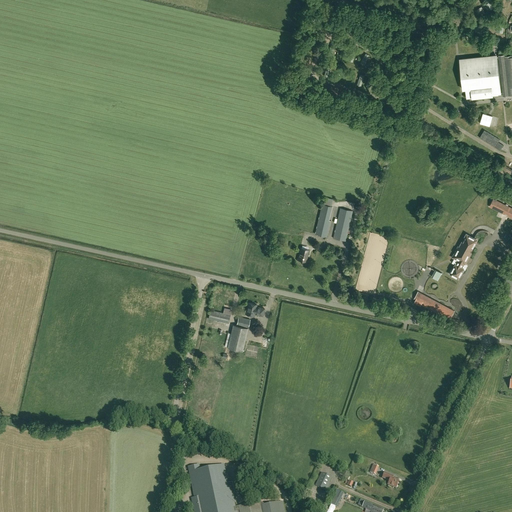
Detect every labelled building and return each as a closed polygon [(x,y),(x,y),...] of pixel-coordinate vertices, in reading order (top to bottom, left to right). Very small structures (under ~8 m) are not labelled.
[(499,55),(499,56),(497,57),(500,93),(502,92),(503,96),(511,94),(511,55),(505,56),(505,54),(499,55)] [(496,55),(460,58),(463,89),(466,89),(467,97),(472,96),(472,98),(493,96),(492,94),(501,93),(500,93),(497,57),(496,55)] [(500,118),(481,113),(478,123),(497,128),(500,118)] [(484,130),(480,137),(500,150),(503,145),(498,142),(500,139),(484,130)] [(511,208),(494,199),(490,206),(504,213),(505,212),(508,213),(507,215),(511,217),(511,208)] [(345,240),(352,211),(340,208),(333,238),(345,240)] [(328,220),(319,218),(315,233),(326,236),(330,220),(328,220)] [(463,269),(464,269),(460,267),(463,262),(465,264),(471,253),(470,252),(471,249),(472,249),(477,239),(466,234),(461,243),(460,246),(459,246),(453,257),(458,260),(456,264),(455,264),(453,269),(451,269),(450,272),(451,273),(450,274),(458,278),(462,272),(463,272),(464,270),(463,269)] [(298,259),(306,261),(309,249),(301,247),(298,259)] [(414,298),(416,299),(414,303),(420,306),(421,304),(443,316),(444,314),(450,317),(454,311),(418,292),(414,298)] [(248,302),(247,309),(246,309),(245,310),(245,311),(245,312),(246,313),(245,314),(254,316),(254,314),(262,316),(263,315),(264,315),(264,312),(263,311),(264,308),(256,306),(257,304),(248,302)] [(228,322),(230,315),(210,310),(208,318),(228,322)] [(250,319),(238,317),(236,324),(248,327),(250,319)] [(242,351),(248,328),(233,325),(228,348),(242,351)] [(198,465),(188,467),(191,483),(192,483),(193,485),(192,485),(192,488),(201,486),(203,485),(200,470),(198,465)] [(206,511),(231,511),(234,511),(233,507),(235,507),(234,503),(236,502),(234,493),(229,494),(224,465),(200,470),(203,485),(201,486),(206,511)] [(370,473),(375,475),(378,467),(373,465),(370,473)] [(331,478),(322,473),(315,486),(325,491),(331,478)] [(388,485),(396,488),(398,481),(392,479),(393,477),(384,473),(382,478),(389,481),(388,485)] [(206,511),(201,486),(192,488),(194,498),(191,498),(194,511),(206,511)] [(341,499),(344,493),(338,490),(335,495),(341,499)] [(235,507),(233,507),(234,511),(238,511),(237,511),(284,511),(282,502),(265,505),(260,502),(235,507)] [(373,509),(371,511),(382,511),(384,510),(369,503),(368,507),(373,509)]
